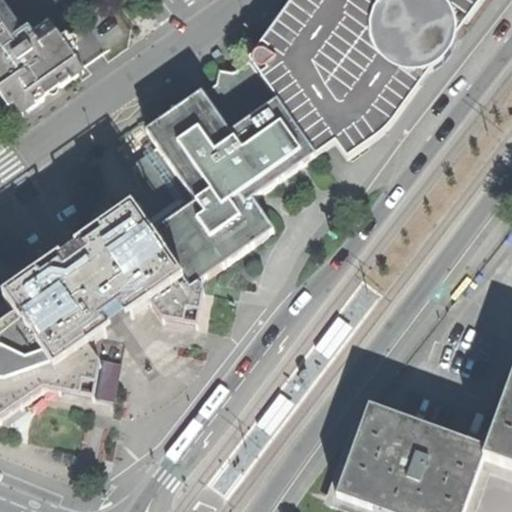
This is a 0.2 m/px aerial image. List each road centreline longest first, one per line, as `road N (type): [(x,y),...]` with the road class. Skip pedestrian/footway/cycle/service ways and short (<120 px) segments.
road 1 (primary): [(511,43),(145,511)]
road 2 (primary): [(258,511),(511,179)]
road 3 (residential): [(0,175),(242,0)]
